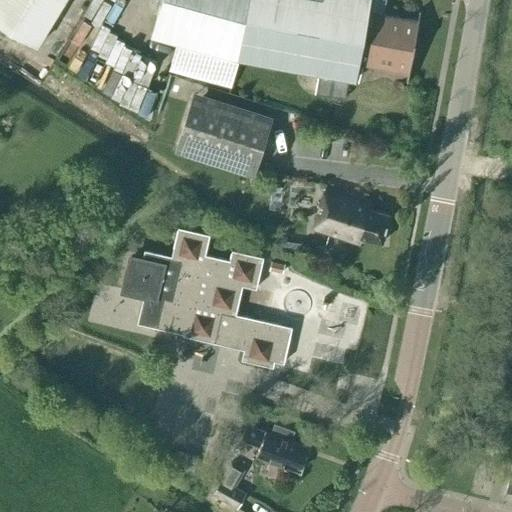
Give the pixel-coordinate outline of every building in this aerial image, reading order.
[(0,0),(0,23),(37,46),(64,0),(0,0)] [(355,80),(358,62),(408,70),(406,81),(407,81),(420,11),(419,10),(417,20),(367,11),(369,0),(161,0),(152,36),(237,59),(319,74),(315,93),(345,98),(348,79),(355,80)] [(161,79),(165,69),(162,67),(143,108),(153,112),(167,82),(161,79)] [(196,91),(192,106),(178,149),(252,172),(270,115),(196,91)] [(313,229),(360,244),(362,238),(381,243),(389,214),(368,209),(370,201),(327,186),(313,229)] [(263,257),(232,250),(229,261),(204,255),(209,235),(177,229),(171,255),(144,249),(142,256),(129,252),(120,291),(143,297),(136,324),(156,329),(184,336),(184,337),(243,350),(242,359),(273,366),(274,361),(284,362),(292,326),(235,314),(242,285),(255,288),(263,257)] [(271,262),(269,270),(282,272),(284,264),(271,262)] [(258,456),(300,471),(309,446),(291,440),(293,431),(273,424),(270,434),(246,426),(240,441),(260,449),(258,456)] [(204,495),(234,511),(246,491),(235,486),(245,469),(230,460),(221,478),(215,475),(204,495)]
